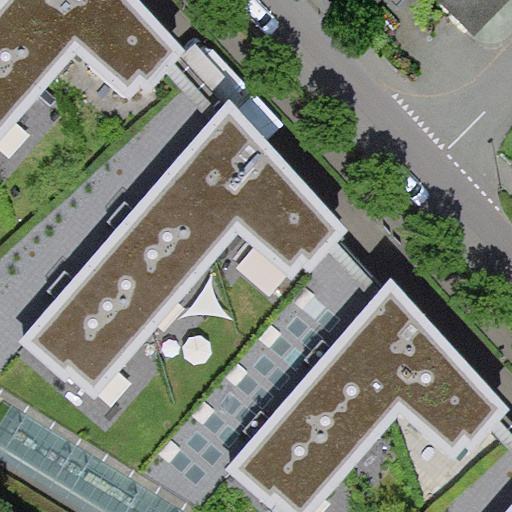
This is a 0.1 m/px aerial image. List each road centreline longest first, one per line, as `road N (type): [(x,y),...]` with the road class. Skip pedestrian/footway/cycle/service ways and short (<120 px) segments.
road 1 (tertiary): [(270,0),(431,190)]
road 2 (residential): [(431,190),(511,89)]
